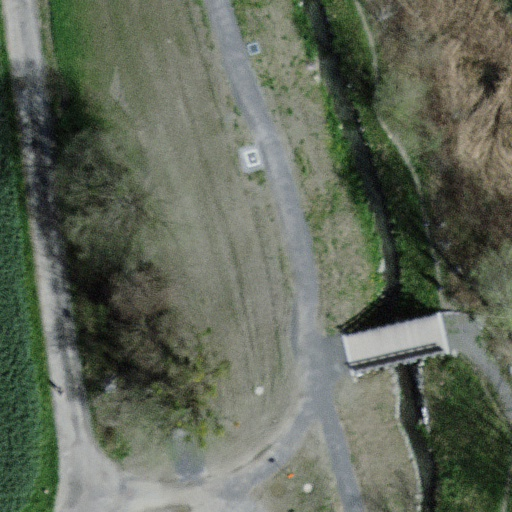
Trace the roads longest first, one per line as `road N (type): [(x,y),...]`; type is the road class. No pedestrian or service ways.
road 1 (unclassified): [(14,0),(92,511)]
road 2 (unclassified): [(318,360),(293,438),(256,471),(112,511)]
